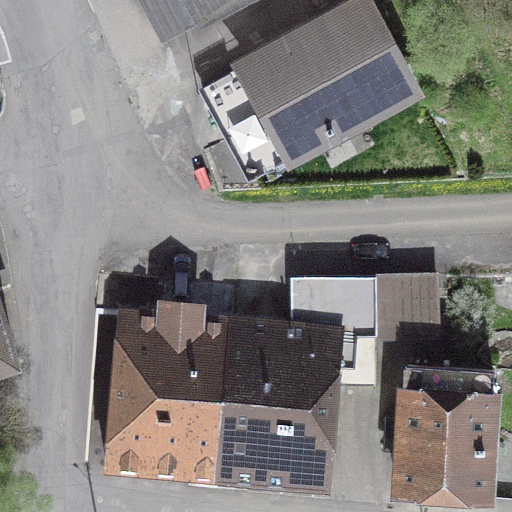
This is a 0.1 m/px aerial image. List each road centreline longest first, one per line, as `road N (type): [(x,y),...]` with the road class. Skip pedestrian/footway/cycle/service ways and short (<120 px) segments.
road 1 (residential): [(68,163),(140,206),(227,227),(511,209)]
road 2 (residential): [(54,500),(68,163)]
road 3 (residential): [(68,163),(32,0)]
